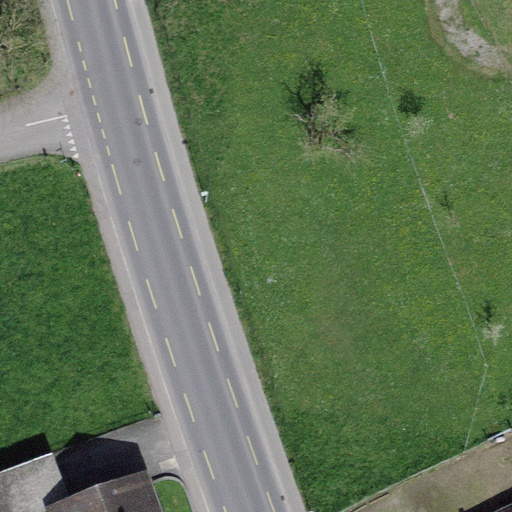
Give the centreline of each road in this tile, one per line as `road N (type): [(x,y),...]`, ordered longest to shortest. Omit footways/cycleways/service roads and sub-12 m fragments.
road 1 (primary): [(254,511),(174,294),(121,107)]
road 2 (residential): [(121,107),(0,134)]
